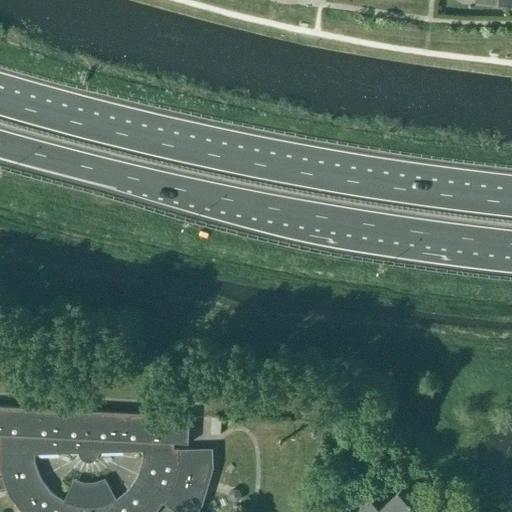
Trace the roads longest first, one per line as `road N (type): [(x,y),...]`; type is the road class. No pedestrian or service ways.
road 1 (trunk): [(511,205),(162,145),(0,102)]
road 2 (trunk): [(0,143),(266,207),(511,242)]
